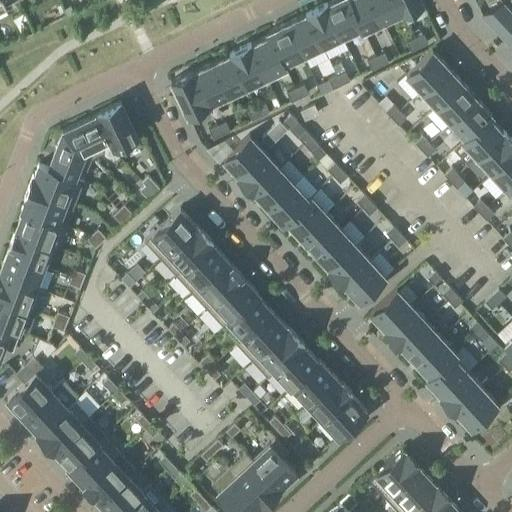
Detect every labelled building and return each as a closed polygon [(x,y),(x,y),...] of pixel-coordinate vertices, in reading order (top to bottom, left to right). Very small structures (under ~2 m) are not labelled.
[(331,0),(327,2),(326,2),(342,35),(360,27),(361,26),(348,0),(331,0)] [(372,0),(348,0),(361,26),(360,27),(362,30),(382,20),(372,0)] [(372,0),(382,20),(401,11),(401,12),(402,12),(396,0),(372,0)] [(421,0),(396,0),(402,12),(423,2),(421,0)] [(327,1),(305,11),(306,12),(307,12),(322,44),(342,35),(326,2),(327,2),(327,1)] [(483,13),(482,14),(483,15),(494,27),(507,15),(510,12),(511,12),(505,6),(503,4),(493,8),(483,13)] [(72,10),(70,5),(64,7),(67,13),(72,10)] [(306,12),(287,21),(303,54),(322,44),(307,12),(306,12)] [(287,21),(267,31),(268,34),(269,34),(283,63),(284,62),(303,54),(287,21)] [(423,33),(414,37),(419,46),(427,42),(423,33)] [(251,43),(250,43),(265,76),(286,66),(284,62),(283,63),(269,34),(268,34),(251,43)] [(419,46),(414,37),(406,41),(410,50),(419,46)] [(250,42),(229,52),(229,53),(230,53),(246,85),(265,76),(250,43),(251,43),(250,42)] [(405,73),(421,89),(447,65),(432,48),(405,73)] [(384,51),(375,55),(380,65),(388,61),(384,51)] [(229,53),(211,62),(226,94),(245,86),(246,89),(247,89),(230,53),(229,53)] [(380,65),(375,55),(367,59),(371,69),(380,65)] [(192,70),(191,70),(207,105),(208,104),(208,103),(226,94),(211,62),(192,71),(192,70)] [(421,89),(435,105),(462,81),(447,65),(421,89)] [(207,105),(191,70),(170,80),(187,115),(207,105)] [(345,70),(336,74),(341,83),(349,79),(345,70)] [(336,74),(328,78),(332,87),(341,83),(336,74)] [(435,105),(450,121),(476,97),(462,81),(435,105)] [(303,83),(295,87),(299,97),(308,92),(303,83)] [(299,97),(295,87),(286,91),(291,101),(299,97)] [(461,139),(462,140),(491,113),(476,97),(450,121),(464,136),(461,139)] [(97,111),(97,113),(98,112),(110,138),(109,138),(117,154),(136,145),(140,143),(137,135),(121,102),(120,100),(120,101),(97,111)] [(264,102),(256,106),(260,115),(269,111),(264,102)] [(385,110),(391,116),(399,109),(393,102),(385,110)] [(300,110),(305,119),(318,112),(314,104),(300,110)] [(260,115),(256,106),(247,110),(252,119),(260,115)] [(399,109),(391,116),(398,123),(405,116),(399,109)] [(97,113),(62,129),(92,157),(104,151),(100,142),(109,138),(110,138),(98,112),(97,113)] [(282,120),(289,127),(297,120),(290,113),(282,120)] [(462,140),(476,156),(504,130),(503,129),(502,130),(489,116),(492,113),(491,113),(462,140)] [(225,120),(208,128),(213,138),(230,130),(225,120)] [(48,167),(74,177),(74,176),(78,167),(87,170),(92,157),(62,129),(48,166),(48,167)] [(297,136),(304,143),(311,136),(305,129),(297,136)] [(476,156),(491,171),(511,151),(511,139),(504,130),(476,156)] [(236,174),(237,175),(264,150),(249,133),(223,158),(237,174),(236,174)] [(414,141),(421,148),(428,141),(422,134),(414,141)] [(311,136),(304,143),(310,150),(318,143),(311,136)] [(428,141),(421,148),(427,155),(435,148),(428,141)] [(237,175),(252,191),(279,166),(264,150),(237,175)] [(511,151),(491,171),(506,187),(511,181),(511,151)] [(327,168),(333,175),(341,168),(334,161),(327,168)] [(33,173),(28,185),(75,203),(83,179),(74,176),(74,177),(48,167),(48,166),(38,162),(34,174),(33,173)] [(253,191),(267,206),(294,182),(279,166),(252,191),(252,192),(253,191)] [(443,173),(450,180),(458,173),(451,166),(443,173)] [(341,168),(333,175),(339,182),(347,175),(341,168)] [(458,173),(450,180),(456,187),(464,180),(458,173)] [(148,175),(142,180),(145,184),(153,192),(159,187),(148,175)] [(267,206),(282,222),(311,195),(311,194),(308,197),(294,182),(267,206)] [(145,184),(140,189),(148,198),(153,192),(145,184)] [(25,197),(20,209),(22,209),(23,208),(66,225),(67,224),(75,203),(28,185),(24,196),(25,197)] [(356,200),(362,207),(370,199),(364,193),(356,200)] [(286,220),(299,235),(326,211),(311,195),(282,222),(283,223),(286,220)] [(473,205),(479,212),(487,205),(480,198),(473,205)] [(370,199),(362,207),(369,213),(376,206),(370,199)] [(123,203),(118,209),(126,218),(132,212),(123,203)] [(487,205),(479,212),(486,219),(493,212),(487,205)] [(144,239),(160,257),(197,223),(196,222),(195,223),(180,207),(144,239)] [(15,229),(15,230),(51,244),(60,248),(68,225),(67,224),(66,225),(23,208),(22,209),(15,229)] [(118,209),(112,214),(120,223),(126,218),(118,209)] [(299,235),(314,251),(341,227),(326,211),(299,235)] [(160,257),(176,273),(212,240),(197,223),(160,257)] [(385,231),(392,238),(399,231),(393,224),(385,231)] [(327,267),(328,268),(355,242),(341,227),(314,251),(328,266),(327,267)] [(98,228),(92,233),(100,242),(106,236),(98,228)] [(502,237),(508,243),(511,240),(511,231),(510,229),(502,237)] [(10,243),(7,251),(43,265),(51,244),(15,230),(10,243)] [(399,231),(392,238),(398,245),(406,238),(399,231)] [(100,242),(92,233),(86,238),(94,247),(100,242)] [(176,273),(191,290),(226,258),(212,241),(213,241),(212,240),(176,273)] [(328,268),(343,284),(370,258),(355,242),(328,268)] [(0,273),(35,286),(43,265),(7,251),(0,268),(0,273)] [(191,290),(207,307),(242,274),(226,258),(191,290)] [(370,258),(343,284),(344,284),(359,299),(385,275),(370,258)] [(73,268),(70,275),(82,279),(84,272),(73,268)] [(427,276),(433,283),(441,276),(434,269),(427,276)] [(121,277),(129,286),(135,280),(126,271),(121,277)] [(0,273),(0,297),(27,308),(35,286),(0,273)] [(228,319),(227,319),(257,291),(242,274),(207,307),(223,324),(228,319)] [(82,279),(70,275),(68,282),(79,287),(82,279)] [(442,292),(448,299),(456,292),(449,285),(442,292)] [(383,328),(384,329),(411,303),(396,287),(370,311),(384,327),(383,328)] [(498,287),(491,294),(498,301),(505,295),(498,287)] [(136,294),(144,302),(150,297),(142,288),(136,294)] [(242,335),(243,335),(271,309),(257,293),(258,292),(257,291),(227,319),(228,319),(242,335)] [(456,292),(448,299),(454,306),(462,299),(456,292)] [(498,301),(491,294),(484,300),(491,308),(498,301)] [(0,321),(20,329),(19,330),(27,333),(28,331),(36,310),(27,307),(27,308),(0,297),(0,321)] [(150,297),(144,302),(152,311),(158,306),(150,297)] [(384,329),(399,345),(426,319),(411,303),(384,329)] [(235,341),(251,359),(288,325),(287,324),(286,325),(271,309),(243,335),(242,335),(235,341)] [(58,311),(54,318),(66,322),(69,315),(58,311)] [(54,318),(52,325),(63,329),(66,322),(54,318)] [(400,345),(414,360),(441,335),(426,319),(399,345),(400,345)] [(468,327),(475,333),(482,326),(476,319),(468,327)] [(0,321),(0,354),(3,346),(12,350),(19,330),(20,329),(0,321)] [(167,327),(175,336),(181,330),(173,322),(167,327)] [(275,370),(274,369),(303,342),(288,325),(251,359),(268,376),(275,370)] [(482,326),(475,333),(481,340),(489,333),(482,326)] [(181,330),(175,336),(183,344),(189,339),(181,330)] [(441,335),(414,360),(428,375),(425,377),(426,378),(455,351),(441,335)] [(41,349),(47,355),(55,347),(50,341),(41,349)] [(275,370),(289,386),(319,358),(319,357),(317,359),(303,343),(304,342),(303,342),(274,369),(275,370)] [(74,351),(82,360),(88,354),(80,346),(74,351)] [(439,394),(440,395),(467,370),(453,355),(456,352),(455,351),(426,378),(440,393),(439,394)] [(498,358),(504,365),(511,358),(505,351),(498,358)] [(207,352),(198,361),(206,369),(212,364),(215,361),(207,352)] [(88,354),(82,360),(90,369),(96,363),(88,354)] [(7,397),(23,415),(51,388),(36,372),(43,365),(34,356),(15,373),(24,381),(7,397)] [(291,385),(306,401),(335,375),(319,358),(289,386),(290,386),(291,385)] [(212,364),(206,369),(214,378),(220,372),(212,364)] [(440,395),(454,411),(482,386),(467,370),(440,395)] [(321,417),(322,418),(323,417),(351,391),(342,381),(341,382),(335,375),(306,401),(321,417)] [(107,376),(102,381),(113,393),(119,388),(107,376)] [(238,386),(246,395),(252,389),(244,381),(238,386)] [(482,386),(454,411),(455,412),(456,411),(471,427),(497,402),(482,386)] [(37,431),(38,431),(67,405),(66,404),(51,388),(23,415),(37,431)] [(119,388),(113,393),(121,402),(127,397),(119,388)] [(252,389),(246,395),(254,404),(259,398),(252,389)] [(323,417),(322,418),(338,435),(358,417),(366,409),(351,392),(352,391),(351,391),(323,417)] [(37,431),(37,432),(50,446),(53,450),(54,449),(54,448),(89,415),(73,398),(66,404),(67,405),(38,431),(37,431)] [(136,418),(144,427),(150,421),(146,417),(142,413),(137,417),(136,418)] [(275,414),(269,420),(277,428),(282,423),(275,414)] [(89,415),(54,448),(54,449),(67,462),(68,464),(69,465),(103,433),(104,434),(105,433),(92,418),(89,415)] [(150,421),(144,427),(152,436),(158,430),(150,421)] [(225,430),(231,436),(240,428),(234,422),(225,430)] [(282,423),(277,428),(285,437),(290,432),(282,423)] [(68,464),(67,466),(75,475),(83,483),(119,450),(104,434),(103,433),(69,465),(68,464)] [(217,437),(209,445),(214,451),(223,443),(217,437)] [(252,458),(251,458),(279,488),(279,487),(278,486),(295,471),(282,457),(288,451),(275,437),(252,458)] [(306,449),(298,440),(292,445),(300,454),(306,449)] [(214,451),(209,445),(200,453),(205,459),(214,451)] [(375,472),(368,479),(382,494),(385,496),(419,465),(404,449),(402,448),(382,466),(375,472)] [(119,450),(83,483),(98,500),(127,473),(128,474),(135,468),(121,453),(119,450)] [(246,451),(228,467),(262,503),(279,488),(251,458),(252,458),(246,451)] [(159,459),(166,468),(172,463),(164,454),(159,459)] [(172,463),(166,468),(174,477),(180,471),(172,463)] [(419,465),(385,496),(385,497),(398,511),(402,511),(404,511),(404,510),(434,482),(432,480),(419,465)] [(262,503),(228,467),(211,483),(237,511),(250,511),(260,503),(261,504),(262,503)] [(118,511),(142,490),(142,489),(128,474),(127,473),(98,500),(109,511),(118,511)] [(434,482),(404,510),(404,511),(405,511),(435,511),(449,499),(434,482)] [(152,511),(158,507),(159,508),(166,501),(162,498),(149,483),(142,489),(142,490),(118,511),(152,511)] [(195,488),(189,493),(197,502),(203,496),(195,488)] [(349,491),(339,500),(340,501),(341,501),(348,509),(357,500),(349,491)] [(203,496),(197,502),(205,510),(211,505),(203,496)] [(461,511),(449,499),(435,511),(461,511)] [(340,501),(328,511),(351,511),(348,509),(341,501),(340,501)]
